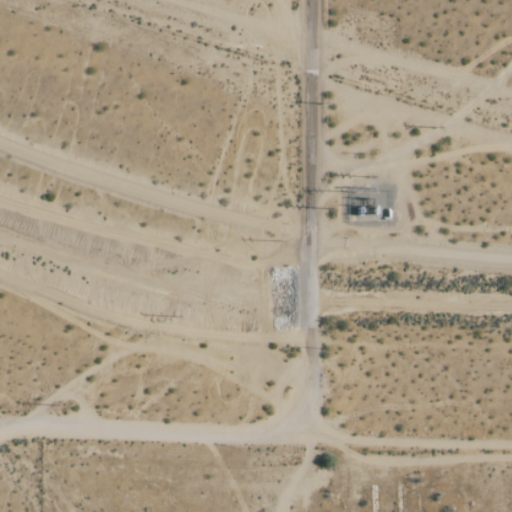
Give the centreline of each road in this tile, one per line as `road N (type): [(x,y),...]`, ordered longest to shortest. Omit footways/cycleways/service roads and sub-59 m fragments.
road 1 (residential): [(313,328),(313,0)]
road 2 (residential): [(286,435),(0,429)]
road 3 (track): [(511,440),(286,435)]
